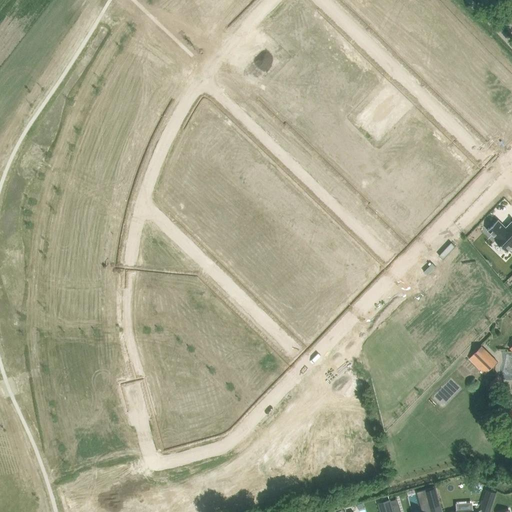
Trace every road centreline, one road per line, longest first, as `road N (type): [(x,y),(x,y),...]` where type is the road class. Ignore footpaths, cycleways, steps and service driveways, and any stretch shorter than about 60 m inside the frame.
road 1 (residential): [(201,84),(401,275)]
road 2 (residential): [(164,463),(149,446),(125,315),(132,242),(146,200)]
road 3 (residential): [(322,0),(504,178)]
road 4 (residential): [(308,363),(146,200)]
road 5 (residential): [(164,463),(236,433),(308,363)]
road 6 (residential): [(401,275),(504,178)]
road 7 (residential): [(146,200),(201,84)]
road 8 (residential): [(308,363),(401,275)]
